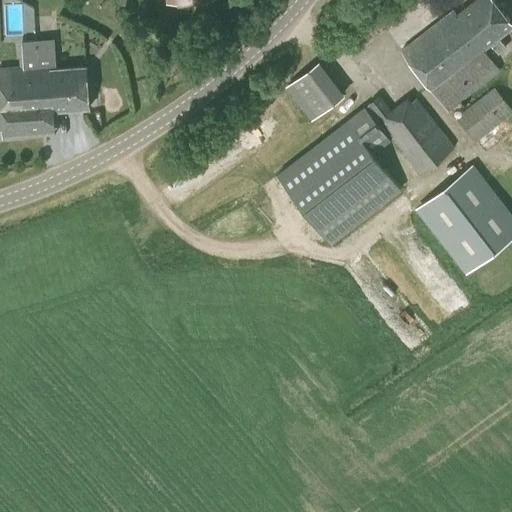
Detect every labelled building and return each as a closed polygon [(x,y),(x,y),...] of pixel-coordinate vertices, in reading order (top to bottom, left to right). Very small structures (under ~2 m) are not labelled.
[(511,25),(511,22),(494,0),(473,0),(457,13),(453,9),(402,50),(448,110),(500,70),(483,49),(491,43),(498,52),(506,46),(498,36),(511,25)] [(38,83),(41,116),(54,115),(54,111),(90,108),(86,66),(50,69),(50,65),(56,65),(54,37),(34,39),(39,83),(38,83)] [(43,134),(41,116),(38,83),(39,83),(34,39),(22,40),(24,66),(0,68),(0,91),(4,137),(43,134)] [(284,83),(310,118),(344,92),(318,58),(284,83)] [(475,141),(511,112),(511,108),(494,86),(456,116),(475,141)] [(392,110),(380,95),(365,106),(364,105),(277,172),(331,243),(402,189),(374,152),(393,137),(420,172),(454,146),(416,97),(412,100),(409,96),(392,110)] [(511,219),(471,167),(419,208),(468,269),(511,234),(511,219)]
